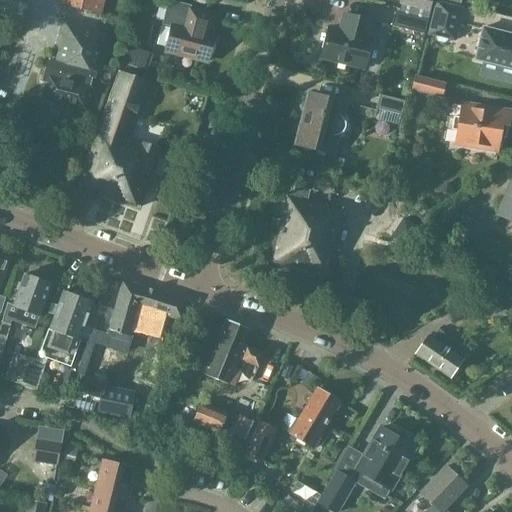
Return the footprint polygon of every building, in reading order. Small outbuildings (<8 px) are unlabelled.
[(166,0),(160,26),(170,28),(164,52),(206,62),(213,36),(212,35),(217,16),(190,9),(190,6),(166,0)] [(399,3),(398,9),(427,16),(429,10),(427,10),(429,0),(400,0),(400,3),(399,3)] [(453,41),(462,9),(436,3),(428,35),(434,36),(436,42),(443,44),(447,40),(453,41)] [(0,4),(0,23),(9,26),(15,9),(0,4)] [(427,16),(398,9),(396,14),(394,14),(390,27),(423,36),(427,22),(426,22),(427,16)] [(320,58),(363,70),(371,40),(368,39),(372,22),(343,15),(339,32),(327,29),(320,58)] [(44,67),(40,82),(46,84),(42,99),(83,109),(93,71),(100,72),(109,37),(95,33),(96,28),(62,19),(61,22),(51,61),(57,62),(55,70),(44,67)] [(511,35),(482,28),(474,60),(511,69),(511,35)] [(117,62),(142,70),(148,53),(123,44),(117,62)] [(76,186),(138,208),(158,149),(128,139),(148,83),(116,72),(76,186)] [(411,90),(440,97),(443,84),(415,77),(411,90)] [(342,120),(338,117),(342,102),(310,94),(310,97),(306,99),(304,105),(307,109),(297,146),(329,154),(334,135),(339,134),(343,131),(344,125),(342,120)] [(374,109),(400,116),(404,102),(378,95),(374,109)] [(460,104),(454,145),(496,152),(501,126),(507,127),(510,113),(460,104)] [(72,139),(69,148),(82,153),(86,144),(72,139)] [(329,157),(325,171),(339,175),(343,161),(329,157)] [(272,181),(268,196),(286,200),(272,262),(327,275),(341,213),(325,210),(325,206),(304,201),(307,191),(307,189),(313,190),(315,181),(297,177),(295,186),(275,182),(272,181)] [(511,178),(496,215),(511,222),(511,178)] [(447,184),(433,192),(441,204),(454,196),(447,184)] [(436,210),(443,224),(471,209),(464,195),(436,210)] [(417,201),(410,209),(420,217),(427,209),(417,201)] [(420,231),(402,219),(397,227),(415,239),(420,231)] [(0,249),(0,304),(2,299),(0,298),(0,283),(11,254),(0,249)] [(5,305),(0,322),(9,324),(10,321),(34,330),(39,316),(50,284),(24,275),(13,307),(5,305)] [(133,325),(143,329),(159,334),(164,316),(181,322),(186,306),(187,302),(123,281),(107,330),(130,337),(133,325)] [(491,288),(479,301),(495,316),(508,302),(491,288)] [(50,352),(72,360),(93,301),(62,290),(43,344),(52,348),(50,352)] [(249,329),(225,320),(203,376),(232,387),(238,370),(234,368),(237,360),(256,367),(262,353),(243,346),(249,329)] [(0,323),(0,355),(9,324),(0,322),(0,323)] [(460,359),(465,350),(437,331),(432,339),(428,337),(415,356),(450,379),(463,361),(460,359)] [(2,379),(18,385),(28,358),(12,352),(2,379)] [(28,358),(18,385),(35,391),(44,364),(28,358)] [(65,370),(59,388),(70,391),(76,374),(65,370)] [(307,372),(299,385),(308,390),(316,377),(307,372)] [(99,398),(100,398),(104,387),(105,384),(76,375),(72,389),(99,398)] [(99,398),(96,412),(127,418),(132,393),(104,387),(100,398),(99,398)] [(294,437),(311,447),(337,403),(316,390),(297,421),(294,419),(288,429),(296,434),(294,437)] [(226,415),(199,404),(191,423),(218,434),(226,415)] [(230,435),(241,440),(250,421),(239,416),(230,435)] [(243,455),(261,463),(276,430),(258,421),(243,455)] [(362,454),(352,470),(371,481),(366,489),(383,499),(385,500),(416,448),(378,426),(362,454)] [(36,439),(32,461),(55,465),(59,444),(36,439)] [(65,446),(61,461),(72,464),(75,454),(76,448),(65,446)] [(101,460),(94,486),(129,495),(131,485),(129,485),(133,467),(101,460)] [(445,511),(443,510),(465,486),(444,467),(420,493),(432,505),(425,511),(445,511)] [(319,497),(315,503),(330,511),(336,511),(353,483),(354,482),(348,478),(334,470),(319,497)] [(94,486),(88,511),(121,511),(124,503),(126,504),(129,495),(94,486)] [(25,511),(42,511),(44,504),(27,501),(25,511)] [(301,510),(299,511),(309,511),(314,505),(306,501),(301,510)]
